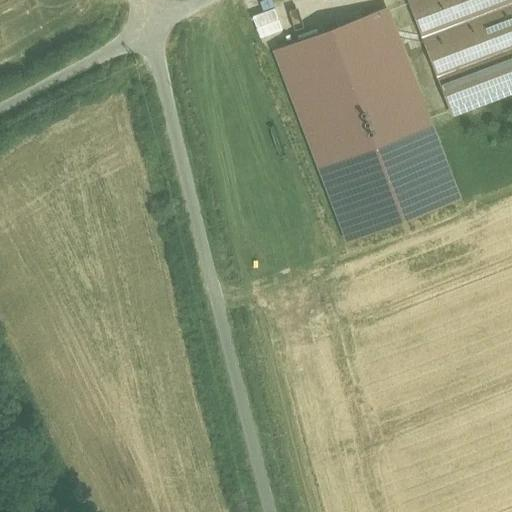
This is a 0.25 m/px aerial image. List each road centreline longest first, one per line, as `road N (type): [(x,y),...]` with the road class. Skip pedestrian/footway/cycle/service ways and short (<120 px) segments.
road 1 (unclassified): [(269,511),(151,28)]
road 2 (unclassified): [(0,109),(151,28)]
